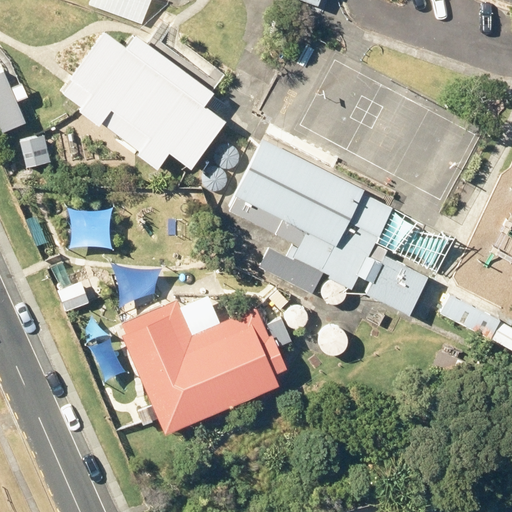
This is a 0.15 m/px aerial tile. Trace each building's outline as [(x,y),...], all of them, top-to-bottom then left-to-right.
[(86,0),(86,2),(139,21),(146,0),(86,0)] [(33,133),(17,140),(32,177),(48,170),(33,133)] [(374,230),(388,203),(384,201),(387,196),(361,182),(360,184),(317,161),(319,157),(303,149),(300,155),(260,134),(231,189),(233,191),(226,205),(291,239),(284,253),(267,245),(257,264),(309,291),(321,267),(327,270),(325,273),(347,284),(355,269),(370,277),(364,288),(405,310),(424,273),(381,251),(385,243),(433,268),(450,235),(443,231),(438,241),(410,226),(415,217),(392,205),(378,232),(374,230)] [(111,207),(68,204),(66,243),(109,246),(111,207)] [(63,264),(48,269),(64,308),(100,294),(92,274),(70,283),(63,264)] [(511,324),(448,292),(438,310),(511,347),(511,324)] [(124,331),(120,333),(149,401),(134,407),(140,421),(156,414),(162,428),(276,381),(270,368),(282,363),(268,330),(265,331),(253,304),(189,331),(175,297),(119,321),(124,331)] [(311,317),(294,301),(277,318),(293,334),(311,317)] [(316,334),(316,335),(316,338),(316,341),(317,343),(319,346),(320,348),(322,350),(325,351),(327,352),(330,353),(333,353),(335,352),(338,351),(340,350),(342,348),(344,346),(346,344),(347,341),(347,339),(347,336),(347,333),(346,331),(345,328),(343,326),(341,324),(339,323),(336,322),(334,321),(331,321),(328,322),(325,323),(323,324),(321,326),(319,328),(318,330),(317,332),(316,334)] [(437,348),(425,377),(443,385),(455,356),(437,348)]
